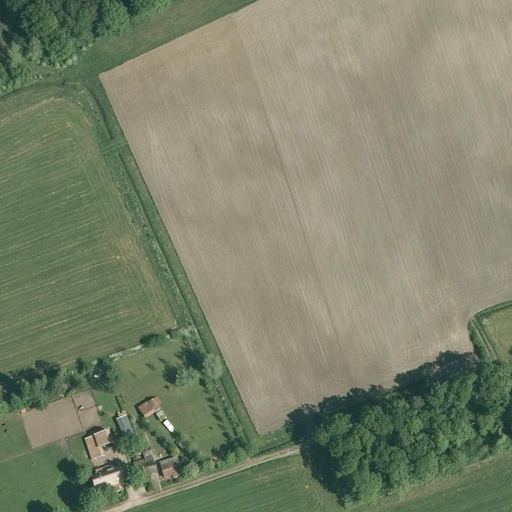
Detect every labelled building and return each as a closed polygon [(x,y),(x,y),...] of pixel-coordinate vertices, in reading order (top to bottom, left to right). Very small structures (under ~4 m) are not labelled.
[(147,404),(147,403),(137,409),(145,420),(154,415),(153,414),(161,409),(158,406),(161,404),(157,398),(147,404)] [(155,416),(159,422),(165,417),(161,412),(155,416)] [(125,418),(119,420),(117,421),(122,432),(130,429),(125,418)] [(94,438),(85,441),(92,461),(104,457),(104,456),(101,449),(109,447),(105,435),(101,436),(100,432),(93,435),(94,438)] [(148,475),(149,477),(157,474),(147,443),(139,445),(144,460),(148,475)] [(175,475),(176,477),(181,476),(176,459),(160,464),(164,479),(175,475)] [(148,475),(144,460),(143,460),(132,464),(137,478),(148,475)] [(100,470),(100,472),(90,476),(96,495),(111,490),(113,494),(120,492),(118,488),(125,486),(118,466),(112,468),(112,466),(100,470)]
